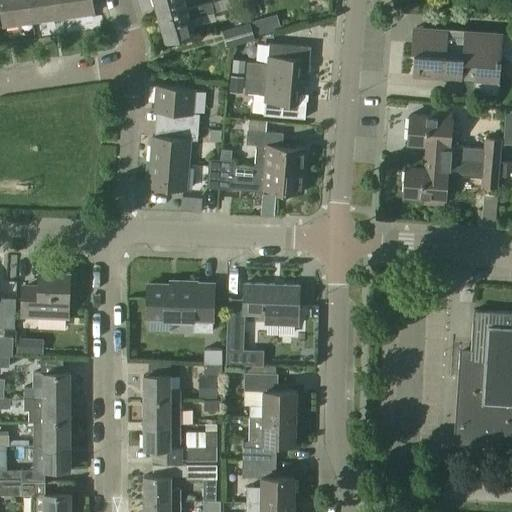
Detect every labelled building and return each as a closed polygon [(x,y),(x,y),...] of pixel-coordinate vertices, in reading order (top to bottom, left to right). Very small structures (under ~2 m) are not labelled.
[(0,0),(4,26),(27,23),(35,22),(31,0),(0,0)] [(31,0),(35,22),(49,19),(64,17),(61,0),(31,0)] [(61,0),(64,17),(71,16),(94,13),(92,0),(61,0)] [(153,0),(159,17),(187,9),(184,0),(153,0)] [(214,13),(244,5),(242,0),(219,0),(211,2),(214,13)] [(211,2),(200,5),(187,9),(159,17),(166,41),(194,33),(190,19),(214,13),(211,2)] [(227,48),(255,39),(250,23),(222,31),(227,48)] [(500,54),(511,36),(511,34),(502,34),(502,33),(424,27),(423,35),(416,34),(413,76),(462,79),(461,92),(498,94),(499,82),(500,59),(503,56),(500,54)] [(511,36),(500,54),(503,56),(511,61),(511,59),(511,36)] [(245,78),(298,82),(299,69),(302,69),(309,64),(311,47),(268,44),(267,63),(246,62),(245,78)] [(298,82),(245,78),(244,94),(263,95),(262,116),(304,119),(306,100),(300,95),(297,94),(298,82)] [(154,112),(166,113),(165,126),(198,129),(199,114),(192,113),(194,90),(156,87),(154,112)] [(424,157),(432,157),(500,162),(502,138),(484,137),(484,148),(458,146),(459,132),(451,131),(452,120),(450,120),(450,114),(433,112),(432,118),(409,116),(407,143),(425,145),(424,157)] [(248,121),(247,131),(265,132),(266,122),(248,121)] [(150,163),(187,165),(189,140),(197,140),(198,129),(165,126),(164,138),(152,137),(150,163)] [(246,146),(256,147),(254,168),(304,172),(306,149),(275,147),(276,133),(265,132),(247,131),(246,146)] [(498,187),(500,162),(432,157),(424,157),(423,169),(406,167),(404,196),(426,197),(425,203),(442,205),(443,199),(445,199),(446,187),(454,188),(455,175),(481,177),(481,186),(498,187)] [(208,158),(206,188),(219,188),(221,159),(208,158)] [(221,159),(219,188),(233,189),(233,184),(234,167),(235,160),(230,160),(222,159),(221,159)] [(187,165),(150,163),(148,188),(185,190),(187,165)] [(234,167),(233,184),(253,185),(253,191),(264,191),(264,190),(303,193),(304,172),(254,168),(234,167)] [(67,316),(69,272),(38,271),(38,288),(22,287),(21,314),(67,316)] [(212,331),(213,296),(214,282),(197,282),(197,280),(179,280),(178,284),(148,283),(147,317),(194,318),(194,330),(212,331)] [(229,297),(227,350),(242,351),(244,326),(244,312),(264,313),(264,325),(297,326),(297,315),(298,284),(245,282),(244,298),(229,297)] [(511,312),(474,309),(471,353),(459,352),(453,443),(495,446),(495,442),(511,443),(511,312)] [(9,357),(0,356),(0,366),(9,367),(9,357)] [(222,364),(204,365),(204,375),(222,375),(222,364)] [(35,387),(24,388),(24,398),(70,397),(69,372),(42,373),(35,373),(35,387)] [(244,391),(263,391),(262,406),(250,405),(250,415),(296,417),(297,390),(278,390),(278,374),(244,372),(244,391)] [(143,399),(180,399),(180,389),(170,389),(170,374),(143,374),(143,399)] [(10,398),(0,397),(0,407),(10,408),(10,398)] [(28,410),(29,422),(33,422),(70,421),(70,397),(24,398),(24,410),(28,410)] [(180,399),(143,399),(143,424),(180,423),(180,399)] [(221,400),(204,400),(204,410),(221,410),(221,400)] [(242,458),(276,459),(276,442),(295,442),(296,417),(250,415),(249,442),(243,442),(242,458)] [(70,421),(33,422),(33,445),(33,446),(42,446),(70,446),(70,421)] [(180,423),(143,424),(143,448),(152,448),(152,460),(182,460),(182,446),(180,446),(180,423)] [(187,461),(217,460),(216,432),(206,432),(206,447),(187,447),(187,461)] [(0,445),(9,445),(9,435),(0,435),(0,445)] [(34,469),(45,469),(45,470),(70,470),(70,446),(42,446),(33,446),(33,455),(34,469)] [(261,477),(260,487),(246,487),(246,501),(294,503),(295,476),(275,476),(276,459),(242,458),(242,477),(261,477)] [(217,464),(186,464),(186,479),(203,479),(203,500),(205,500),(216,500),(216,479),(217,479),(217,464)] [(0,482),(21,482),(23,482),(22,469),(0,469),(0,482)] [(23,482),(45,482),(45,470),(45,469),(34,469),(22,469),(23,482)] [(143,501),(181,500),(180,489),(170,489),(170,475),(142,475),(143,501)] [(21,482),(0,482),(0,495),(21,495),(21,482)] [(70,511),(70,494),(45,494),(45,482),(23,482),(21,482),(21,495),(31,494),(31,511),(70,511)] [(180,511),(181,500),(143,501),(142,511),(180,511)] [(203,500),(203,511),(209,511),(220,511),(220,500),(216,500),(205,500),(203,500)] [(293,511),(294,503),(246,501),(245,511),(293,511)]
